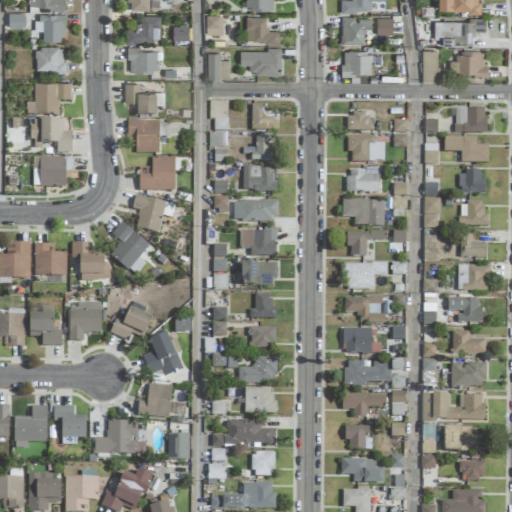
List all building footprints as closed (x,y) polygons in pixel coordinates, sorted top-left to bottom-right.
[(29,0),(29,9),(64,10),(64,0),(29,0)] [(149,11),(148,0),(127,0),(128,11),(149,11)] [(274,0),(245,0),(245,10),(274,11),(274,0)] [(340,12),(370,12),(371,1),(383,2),(383,0),(353,0),(353,1),(340,1),(340,12)] [(438,0),(439,11),(466,11),(466,16),(479,15),(478,0),(438,0)] [(24,14),(8,14),(8,27),(23,28),(24,14)] [(36,31),(42,31),(42,42),(63,42),(64,15),(36,14),(36,31)] [(222,36),(222,16),(206,16),(205,36),(222,36)] [(159,42),(159,18),(136,17),(135,29),(128,29),(128,41),(159,42)] [(279,32),(266,32),(266,18),(246,18),(246,44),(279,43),(279,32)] [(370,20),(354,20),(354,18),(340,18),(341,45),(363,45),(363,30),(370,30),(370,20)] [(392,19),(376,18),(376,35),(392,35),(392,19)] [(485,32),(485,22),(434,21),(433,40),(440,40),(440,47),(472,47),(473,32),(485,32)] [(189,27),(172,26),(172,41),(188,41),(189,27)] [(35,73),(64,72),(64,48),(35,49),(35,73)] [(156,73),(156,52),(140,51),(140,48),(128,48),(128,73),(156,73)] [(281,51),(239,50),(239,66),(248,66),(248,75),(280,76),(281,51)] [(342,52),(342,75),(371,76),(371,53),(342,52)] [(436,52),(422,52),(422,82),(442,82),(441,67),(437,67),(436,52)] [(486,76),(485,52),(455,53),(456,77),(486,76)] [(229,80),(229,61),(219,61),(219,54),(207,54),(207,79),(229,80)] [(26,101),(26,116),(58,116),(58,98),(70,98),(70,83),(34,83),(34,101),(26,101)] [(155,93),(139,92),(139,84),(124,84),(124,104),(133,104),(133,117),(155,117),(155,93)] [(265,105),(250,105),(250,131),(277,130),(277,113),(265,113),(265,105)] [(485,110),(454,109),(454,134),(484,134),(485,110)] [(345,131),(368,132),(368,115),(346,114),(345,131)] [(70,132),(58,132),(58,121),(31,120),(31,145),(55,146),(55,153),(70,153),(70,132)] [(405,134),(406,121),(392,120),(392,133),(405,134)] [(126,141),(134,142),(134,153),(157,154),(158,122),(126,121),(126,141)] [(436,121),(424,121),(423,133),(436,134),(436,121)] [(208,148),(222,148),(221,133),(207,133),(208,148)] [(405,149),(405,135),(391,135),(391,149),(405,149)] [(269,138),(253,137),(252,161),(273,161),(273,146),(269,146),(269,138)] [(373,137),(347,137),(347,162),(383,162),(383,144),(373,144),(373,137)] [(474,138),(443,138),(443,152),(460,153),(459,163),(487,164),(487,146),(474,146),(474,138)] [(421,165),(436,165),(436,145),(422,145),(421,165)] [(32,187),(64,188),(64,172),(72,172),(72,158),(38,158),(38,171),(32,171),(32,187)] [(137,191),(173,191),(174,158),(150,158),(150,168),(138,168),(137,191)] [(273,192),(273,168),(242,168),(242,192),(273,192)] [(346,192),(378,193),(378,176),(363,175),(363,171),(346,170),(346,192)] [(482,195),(481,172),(457,172),(457,195),(482,195)] [(405,184),(392,184),(392,196),(404,197),(405,184)] [(435,184),(423,184),(423,196),(435,196),(435,184)] [(134,229),(157,234),(161,216),(171,218),(173,204),(133,197),(131,210),(138,211),(134,229)] [(225,197),(213,197),(214,214),(226,214),(225,197)] [(404,217),(404,199),(391,199),(391,212),(396,212),(397,218),(404,217)] [(439,199),(422,199),(422,215),(438,215),(439,199)] [(340,218),(353,218),(353,226),(381,227),(382,201),(341,200),(340,218)] [(232,222),(275,223),(275,202),(233,201),(232,222)] [(483,202),(465,202),(466,218),(459,218),(459,227),(484,227),(483,202)] [(436,229),(436,216),(423,216),(422,229),(436,229)] [(109,256),(133,277),(144,264),(137,258),(147,246),(120,223),(110,235),(119,243),(109,256)] [(274,256),(274,231),(239,230),(239,248),(249,248),(249,256),(274,256)] [(404,231),(390,231),(389,252),(403,252),(404,231)] [(346,232),(346,257),(365,257),(365,241),(385,241),(385,233),(346,232)] [(434,261),(434,237),(422,236),(422,261),(434,261)] [(483,258),(483,244),(470,243),(471,236),(459,236),(458,257),(483,258)] [(28,244),(6,243),(6,256),(0,255),(0,283),(9,284),(9,279),(28,280),(28,244)] [(70,259),(78,259),(79,282),(107,281),(106,256),(91,257),(90,244),(70,244),(70,259)] [(32,277),(65,277),(65,253),(53,253),(53,245),(33,245),(32,277)] [(223,246),(213,246),(213,257),(223,257),(223,246)] [(274,264),(240,263),(240,286),(274,287),(274,264)] [(384,265),(343,264),(342,290),(372,291),(373,277),(384,277),(384,265)] [(487,266),(456,266),(456,292),(488,292),(487,266)] [(226,290),(226,276),(212,276),(212,291),(226,290)] [(435,293),(435,281),(422,281),(422,293),(435,293)] [(269,295),(253,295),(253,311),(249,311),(249,319),(274,320),(274,307),(269,307),(269,295)] [(343,313),(357,314),(357,323),(384,324),(384,298),(343,297),(343,313)] [(480,323),(480,299),(446,299),(446,313),(456,313),(456,323),(480,323)] [(99,303),(76,303),(76,309),(67,309),(68,342),(82,342),(82,334),(100,334),(99,303)] [(435,304),(422,304),(422,325),(434,325),(435,304)] [(40,347),(60,346),(60,332),(52,332),(52,306),(28,307),(29,337),(40,337),(40,347)] [(225,321),(225,309),(211,308),(211,321),(225,321)] [(109,335),(127,341),(130,334),(143,339),(150,317),(127,309),(123,323),(114,320),(109,335)] [(22,347),(23,316),(0,315),(0,338),(9,339),(8,347),(22,347)] [(188,318),(173,318),(174,333),(188,333),(188,318)] [(211,323),(211,336),(224,336),(224,323),(211,323)] [(274,328),(247,328),(247,348),(274,348),(274,328)] [(370,354),(369,329),(341,330),(341,355),(370,354)] [(450,354),(484,355),(484,340),(470,340),(470,332),(451,332),(450,354)] [(142,356),(148,376),(161,372),(162,376),(179,371),(167,334),(148,339),(152,353),(142,356)] [(434,357),(434,346),(422,346),(421,357),(434,357)] [(224,355),(210,355),(210,368),(224,368),(224,355)] [(274,358),(253,358),(253,369),(237,368),(236,384),(273,385),(274,358)] [(434,360),(420,360),(421,372),(434,371),(434,360)] [(389,362),(371,363),(371,368),(362,368),(362,362),(343,362),(344,387),(363,387),(363,383),(389,382),(389,362)] [(483,364),(450,363),(449,387),(483,388),(483,364)] [(136,416),(168,418),(169,385),(147,384),(146,402),(137,402),(136,416)] [(270,389),(243,389),(243,414),(275,415),(275,402),(270,402),(270,389)] [(403,392),(390,392),(390,415),(402,416),(403,392)] [(341,410),(353,410),(352,417),(365,418),(365,408),(384,408),(384,396),(341,395),(341,410)] [(421,395),(421,421),(482,421),(482,396),(458,396),(458,408),(445,408),(445,395),(421,395)] [(45,443),(45,407),(30,407),(30,417),(12,418),(12,448),(26,448),(26,443),(45,443)] [(136,422),(105,421),(105,439),(92,438),(91,454),(136,455),(136,439),(136,422)] [(272,446),(272,430),(259,430),(259,422),(225,422),(225,436),(210,435),(210,445),(272,446)] [(403,425),(390,424),(390,437),(402,437),(403,425)] [(366,427),(343,426),(343,442),(347,442),(347,450),(371,451),(371,439),(366,439),(366,427)] [(421,454),(433,454),(434,426),(422,426),(421,454)] [(482,436),(470,435),(470,428),(443,427),(443,451),(482,452),(482,436)] [(187,434),(166,435),(166,461),(187,461),(187,434)] [(223,450),(210,450),(210,462),(223,462),(223,450)] [(272,453),(249,453),(249,477),(271,478),(272,453)] [(434,469),(433,456),(420,457),(420,469),(434,469)] [(339,475),(352,476),(352,483),(382,484),(382,470),(374,469),(374,460),(339,460),(339,475)] [(459,481),(481,482),(482,463),(459,462),(459,481)] [(224,480),(224,465),(207,465),(206,480),(224,480)] [(133,511),(141,493),(145,495),(150,485),(146,483),(150,475),(138,469),(134,478),(123,473),(113,496),(105,492),(99,506),(113,511),(118,511),(121,507),(133,511)] [(59,481),(50,481),(51,474),(27,474),(26,511),(32,511),(46,511),(46,503),(59,503),(59,481)] [(22,478),(0,477),(0,500),(6,501),(6,509),(21,509),(22,478)] [(62,511),(79,511),(80,507),(87,507),(87,501),(97,501),(97,478),(64,477),(62,511)] [(270,484),(242,483),(241,509),(274,509),(274,493),(270,493),(270,484)] [(368,511),(369,490),(341,490),(340,508),(353,508),(352,511),(368,511)] [(439,511),(483,511),(484,500),(480,500),(480,491),(451,491),(450,501),(440,501),(439,511)] [(209,511),(223,511),(223,498),(210,498),(209,511)] [(145,511),(168,511),(166,502),(144,508),(145,511)]
